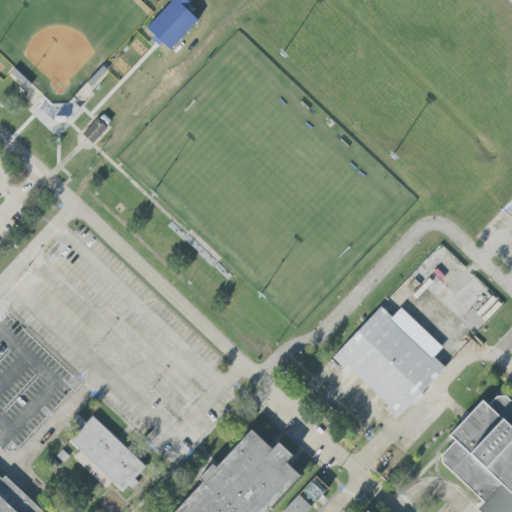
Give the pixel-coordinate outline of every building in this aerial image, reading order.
[(197,21),(184,9),(188,4),(183,0),(172,0),(146,29),(155,37),(153,38),(168,52),(197,21)] [(91,144),(107,129),(97,119),(81,133),(91,144)] [(380,311),(383,308),(393,317),(390,320),(434,362),(437,358),(447,367),(397,420),(387,411),(390,407),(347,366),(343,370),(333,361),(337,357),(337,356),(380,311)] [(490,405),(498,397),(506,396),(511,401),(511,511),(483,511),(481,510),(485,505),(441,463),(442,455),(456,440),(450,435),(484,400),(490,405)] [(94,417),(146,467),(122,492),(70,442),(94,417)] [(273,448),(279,442),(295,457),(289,463),(303,476),(268,511),(173,511),(202,482),(200,479),(213,465),(216,467),(253,429),(273,448)] [(5,476),(42,511),(0,511),(0,479),(1,480),(5,476)] [(306,511),(328,489),(315,477),(281,511),(306,511)]
